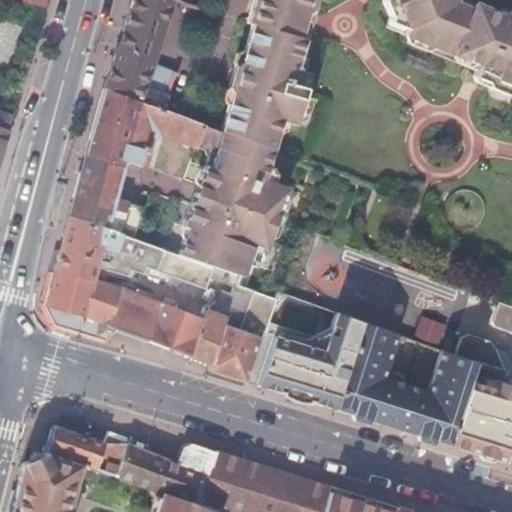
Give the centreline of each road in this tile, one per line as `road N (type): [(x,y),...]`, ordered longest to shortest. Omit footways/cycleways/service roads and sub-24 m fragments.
road 1 (secondary): [(511,496),(0,337)]
road 2 (primary): [(86,0),(0,321)]
